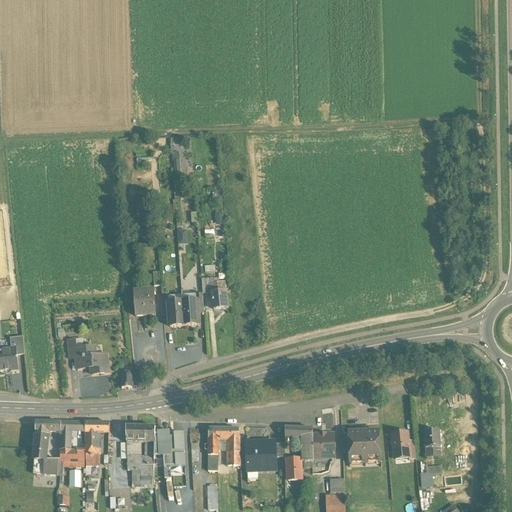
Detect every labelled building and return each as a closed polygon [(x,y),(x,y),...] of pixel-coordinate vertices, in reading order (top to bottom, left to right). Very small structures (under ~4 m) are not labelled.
[(217,282),(208,283),(209,293),(211,293),(217,292),(217,282)] [(225,282),(217,282),(217,292),(211,293),(212,309),(227,308),(226,292),(225,292),(225,282)] [(153,291),(140,292),(140,293),(134,293),(134,292),(133,292),(135,317),(155,315),(153,291)] [(202,295),(195,296),(195,302),(196,302),(197,314),(203,313),(202,295)] [(195,302),(182,303),(183,326),(198,325),(197,314),(196,302),(195,302)] [(168,304),(167,304),(168,316),(169,327),(183,326),(182,303),(168,304)] [(23,337),(10,338),(11,348),(16,348),(17,355),(24,355),(23,337)] [(74,340),(67,340),(69,359),(76,358),(75,350),(74,340)] [(10,372),(19,371),(17,355),(16,348),(11,348),(0,349),(0,352),(0,351),(0,371),(10,371),(10,372)] [(106,355),(94,357),(93,348),(75,350),(76,358),(77,370),(90,369),(91,375),(108,373),(106,355)] [(129,372),(124,372),(121,376),(121,388),(131,389),(132,376),(129,372)] [(60,423),(36,423),(35,432),(35,436),(35,437),(47,437),(48,433),(60,433),(60,423)] [(84,424),(60,423),(60,433),(60,434),(60,454),(70,455),(70,452),(70,437),(70,433),(76,433),(84,433),(84,424)] [(109,424),(84,424),(84,433),(84,434),(85,434),(86,456),(97,456),(98,456),(98,434),(109,434),(109,424)] [(154,428),(133,427),(133,443),(154,444),(154,428)] [(312,428),(284,427),(284,436),(302,437),(303,461),(312,461),(313,461),(313,457),(312,438),(312,433),(312,428)] [(238,428),(208,428),(208,445),(205,445),(205,449),(208,449),(207,471),(217,471),(217,438),(221,438),(221,442),(228,442),(228,453),(239,453),(238,438),(239,439),(238,428)] [(438,430),(424,430),(424,447),(425,447),(425,456),(440,455),(439,446),(438,430)] [(379,431),(347,432),(348,462),(380,460),(379,431)] [(406,431),(391,433),(394,456),(408,455),(407,440),(406,431)] [(185,466),(184,434),(173,435),(174,437),(170,437),(170,432),(157,432),(156,457),(163,457),(164,467),(185,466)] [(333,432),(312,433),(312,438),(313,457),(334,456),(334,448),(335,446),(335,443),(333,441),(333,432)] [(47,437),(35,437),(33,474),(59,476),(60,461),(45,461),(48,437),(47,437)] [(407,440),(408,455),(409,458),(415,458),(413,439),(407,440)] [(256,441),(245,442),(246,472),(276,470),(275,457),(275,453),(273,453),(273,443),(256,444),(256,441)] [(285,442),(273,443),(273,453),(275,453),(275,457),(285,456),(285,442)] [(70,455),(60,454),(60,461),(84,462),(84,451),(70,452),(70,455)] [(239,453),(228,453),(229,454),(229,458),(229,465),(240,465),(239,453)] [(97,456),(86,456),(86,474),(91,474),(91,466),(97,465),(97,456)] [(146,456),(128,456),(128,470),(146,471),(146,466),(146,465),(146,456)] [(229,465),(229,458),(226,458),(220,458),(220,471),(228,471),(228,465),(229,465)] [(300,459),(286,459),(287,480),(301,479),(300,459)] [(344,478),(330,479),(330,491),(344,490),(344,478)] [(94,494),(86,494),(86,506),(94,506),(94,494)] [(345,511),(344,495),(328,495),(328,511),(345,511)] [(460,511),(454,503),(444,511),(460,511)]
